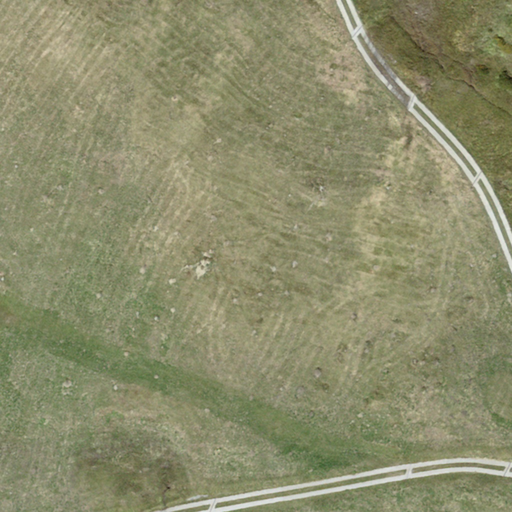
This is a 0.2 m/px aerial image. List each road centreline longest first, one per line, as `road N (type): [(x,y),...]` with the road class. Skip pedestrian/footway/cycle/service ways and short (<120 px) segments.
road 1 (track): [(511,469),(438,466),(200,511)]
road 2 (track): [(341,0),(368,54),(472,170),(511,254)]
